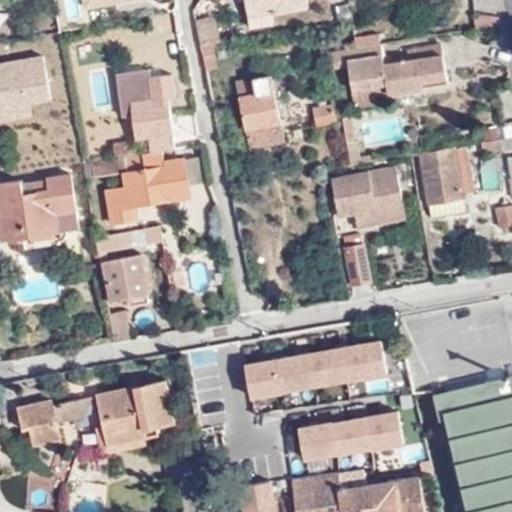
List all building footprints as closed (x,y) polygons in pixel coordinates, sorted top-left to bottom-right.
[(82,0),(85,11),(135,0),(82,0)] [(307,7),(305,0),(246,0),(250,25),(273,21),(272,14),(307,7)] [(501,25),(496,0),(472,0),(476,29),(501,25)] [(202,43),(219,40),(220,40),(215,15),(197,19),(202,43)] [(47,49),(85,41),(83,29),(44,36),(47,49)] [(365,47),(382,44),(381,36),(364,39),(365,47)] [(385,63),(382,44),(365,47),(357,48),(333,53),(335,63),(349,60),(354,89),(388,83),(390,93),(450,82),(444,44),(409,50),(410,59),(385,63)] [(204,54),(207,69),(218,67),(215,52),(204,54)] [(0,59),(0,118),(32,114),(31,102),(50,99),(44,54),(0,59)] [(154,91),(153,76),(152,68),(118,72),(123,114),(134,113),(132,99),(148,97),(148,92),(154,91)] [(152,152),(178,148),(171,99),(178,98),(175,73),(153,76),(154,91),(148,92),(148,97),(132,99),(134,113),(137,138),(148,137),(150,153),(152,152)] [(236,86),(248,148),(283,141),(271,74),(251,77),(252,83),(236,86)] [(391,100),(390,93),(388,83),(354,89),(357,106),(391,100)] [(320,127),(339,124),(336,106),(316,109),(320,127)] [(511,150),(511,137),(503,139),(505,152),(511,150)] [(505,152),(503,139),(485,142),(486,155),(505,152)] [(133,141),(119,142),(115,143),(116,155),(136,152),(133,141)] [(465,212),(454,148),(420,154),(431,218),(465,212)] [(154,162),(152,152),(150,153),(117,158),(90,162),(92,175),(127,170),(129,183),(108,187),(113,221),(137,217),(136,205),(190,196),(189,181),(203,180),(200,155),(154,162)] [(357,228),(407,218),(398,168),(336,178),(341,215),(355,213),(357,228)] [(0,224),(2,240),(24,237),(67,230),(78,228),(70,174),(42,178),(44,191),(23,193),(22,181),(21,179),(0,182),(0,224)] [(42,178),(22,181),(23,193),(44,191),(42,178)] [(503,227),(511,225),(511,204),(500,207),(503,227)] [(147,243),(162,240),(159,224),(144,227),(147,243)] [(99,253),(147,243),(144,227),(96,236),(99,253)] [(67,230),(24,237),(25,249),(59,244),(59,242),(64,239),(67,236),(68,233),(67,230)] [(355,283),(374,279),(367,232),(346,236),(355,283)] [(128,297),(148,292),(150,292),(142,253),(103,261),(111,300),(128,297)] [(130,305),(150,301),(148,292),(128,297),(130,305)] [(110,313),(115,339),(133,336),(127,309),(110,313)] [(242,360),(248,397),(387,373),(380,335),(242,360)] [(97,391),(103,419),(78,425),(83,449),(177,428),(165,377),(97,391)] [(511,378),(489,384),(493,402),(511,397),(511,378)] [(511,511),(511,397),(493,402),(489,384),(437,396),(442,420),(448,419),(454,442),(470,511),(511,511)] [(86,400),(54,407),(58,425),(89,418),(86,400)] [(58,425),(54,407),(53,401),(19,409),(24,431),(30,429),(34,446),(61,440),(58,425)] [(295,403),(267,405),(268,422),(296,419),(295,403)] [(48,472),(66,481),(75,457),(57,450),(48,472)] [(366,471),(338,475),(341,492),(369,488),(366,471)] [(341,492),(338,475),(293,482),(297,511),(424,511),(420,480),(369,488),(341,492)] [(238,511),(276,511),(269,477),(233,484),(238,511)]
